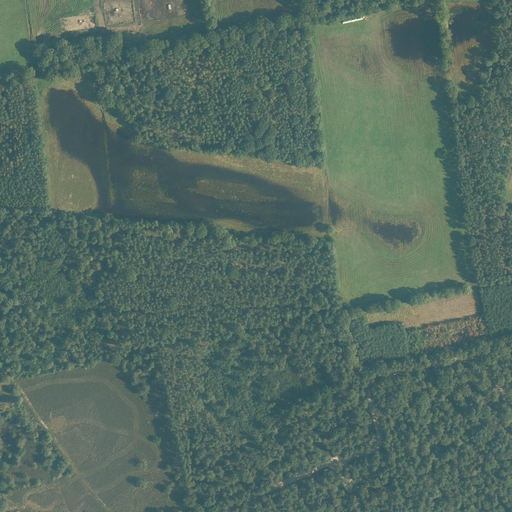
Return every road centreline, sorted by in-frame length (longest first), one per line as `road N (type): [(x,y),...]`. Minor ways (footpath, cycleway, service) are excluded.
road 1 (track): [(210,511),(378,441),(365,381),(478,355),(511,404)]
road 2 (track): [(400,0),(0,81)]
road 3 (track): [(0,362),(110,511)]
